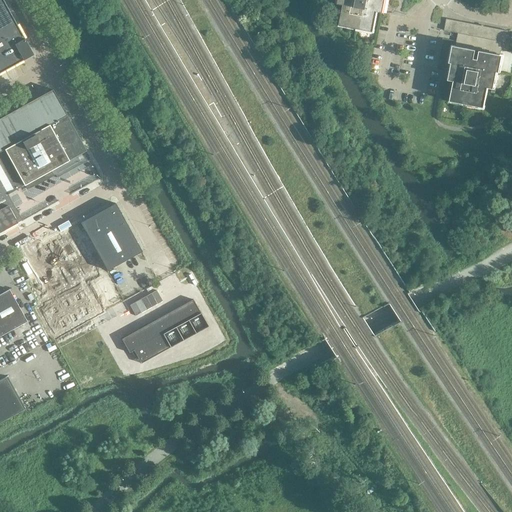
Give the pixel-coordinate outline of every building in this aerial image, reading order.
[(0,0),(0,72),(23,60),(24,61),(33,56),(32,55),(32,54),(2,0),(0,0)] [(340,0),(340,4),(344,5),(340,22),(341,22),(340,25),(349,26),(349,24),(365,28),(365,30),(374,32),(374,29),(374,30),(378,12),(381,12),(383,4),(385,4),(385,0),(340,0)] [(447,19),(444,31),(458,33),(456,46),(454,46),(452,55),(454,55),(451,72),(452,72),(451,81),(454,81),(451,99),(451,101),(459,103),(460,101),(476,104),(475,106),(484,108),(485,106),(489,88),(492,89),(494,80),(496,81),(499,64),(501,64),(503,56),(501,55),(503,42),(505,43),(508,31),(484,26),(479,51),(480,51),(478,63),(474,62),(476,50),(477,50),(482,26),(447,19)] [(0,180),(8,195),(25,185),(26,188),(34,183),(36,185),(53,176),(51,171),(87,151),(67,115),(52,90),(0,118),(0,180)] [(7,195),(8,195),(0,180),(0,232),(18,223),(17,223),(21,220),(7,195)] [(142,251),(115,203),(80,222),(107,271),(141,252),(142,251)] [(73,227),(42,244),(70,294),(100,277),(73,227)] [(0,335),(27,321),(9,289),(0,294),(0,335)] [(141,364),(208,327),(193,300),(122,339),(129,353),(134,351),(141,364)] [(0,380),(0,422),(26,408),(26,407),(23,409),(6,378),(8,376),(0,380)]
